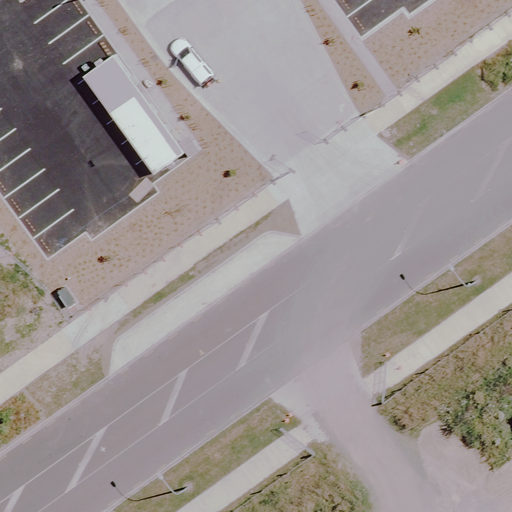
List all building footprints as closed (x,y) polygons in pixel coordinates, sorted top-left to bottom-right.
[(249,157),(141,0),(12,0),(162,217),(249,157)] [(482,329),(412,230),(349,274),(419,374),(482,329)] [(0,436),(19,423),(8,409),(37,388),(0,337),(0,436)] [(327,511),(380,475),(297,357),(189,432),(245,511),(272,511),(273,511),(272,511),(296,511),(305,506),(309,511),(327,511)] [(404,375),(369,399),(396,439),(432,415),(404,375)] [(178,511),(114,420),(68,453),(0,500),(0,511),(178,511)]
